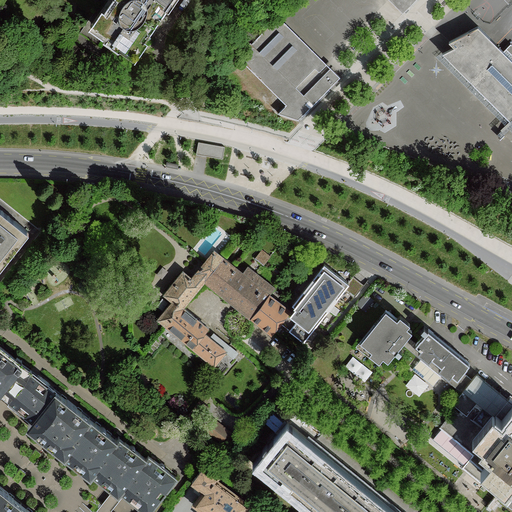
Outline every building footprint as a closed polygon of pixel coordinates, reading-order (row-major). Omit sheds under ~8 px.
[(169,0),(108,0),(92,24),(133,53),(169,0)] [(389,0),(403,14),(416,0),(389,0)] [(299,119),(340,77),(278,15),(237,55),(287,105),(279,113),(299,119)] [(511,45),(506,51),(479,26),(451,41),(456,46),(444,52),(511,118),(511,45)] [(224,147),(198,142),(196,153),(202,154),(208,155),(223,157),(224,147)] [(0,208),(0,268),(29,231),(0,208)] [(159,319),(167,326),(183,307),(206,279),(223,259),(214,252),(192,278),(183,271),(165,294),(173,301),(159,319)] [(269,259),(261,252),(256,258),(264,264),(269,259)] [(223,259),(206,279),(218,289),(234,268),(223,259)] [(349,283),(325,264),(293,304),(297,307),(317,323),(349,283)] [(234,268),(218,289),(234,302),(250,281),(234,268)] [(250,281),(234,302),(252,317),(269,296),(250,281)] [(373,301),(366,295),(359,303),(366,309),(373,301)] [(269,296),(252,317),(272,333),(281,322),(289,311),(269,296)] [(209,328),(183,307),(167,326),(215,365),(229,347),(214,334),(211,338),(204,333),(209,328)] [(304,340),(317,323),(297,307),(292,313),(289,311),(281,322),(304,340)] [(404,341),(408,336),(412,331),(408,326),(411,323),(400,315),(397,318),(389,311),(363,342),(378,355),(380,353),(388,360),(395,351),(399,347),(404,341)] [(408,336),(404,341),(464,390),(472,380),(463,372),(470,362),(429,329),(428,329),(425,333),(416,343),(408,336)] [(0,392),(1,391),(10,398),(10,397),(31,371),(0,345),(0,392)] [(55,390),(31,371),(10,397),(34,416),(55,390)] [(464,390),(493,413),(503,421),(511,410),(511,401),(477,374),(472,380),(464,390)] [(87,415),(55,390),(34,416),(28,424),(60,449),(87,415)] [(493,413),(464,390),(453,404),(463,412),(459,416),(455,413),(443,426),(456,437),(459,433),(466,439),(463,442),(483,459),(478,465),(482,469),(477,475),(502,496),(506,492),(482,472),(491,461),(479,451),(482,447),(472,439),(493,413)] [(207,407),(201,402),(191,414),(197,419),(207,407)] [(511,410),(503,421),(493,413),(472,439),(482,447),(479,451),(491,461),(482,472),(506,492),(511,484),(511,410)] [(117,438),(87,415),(60,449),(90,473),(92,470),(117,438)] [(216,419),(207,430),(222,442),(231,432),(216,419)] [(269,453),(261,462),(279,477),(278,479),(287,487),(317,451),(308,444),(309,443),(289,427),(281,437),(280,436),(267,451),(269,453)] [(119,436),(117,438),(92,470),(114,489),(119,492),(121,489),(146,458),(119,436)] [(214,446),(207,440),(197,452),(204,458),(214,446)] [(325,458),(317,451),(287,487),(297,495),(299,493),(323,511),(322,511),(338,511),(360,486),(351,479),(352,478),(326,457),(325,458)] [(149,455),(146,458),(121,489),(126,493),(148,510),(159,495),(161,497),(177,477),(149,455)] [(204,467),(193,481),(205,490),(195,503),(207,511),(241,511),(248,504),(215,479),(217,477),(204,467)] [(511,484),(506,492),(502,496),(511,503),(511,484)] [(0,511),(14,511),(22,503),(0,485),(0,511)] [(368,493),(360,486),(338,511),(393,511),(369,492),(368,493)] [(114,489),(103,504),(112,511),(126,493),(121,489),(119,492),(114,489)] [(33,511),(22,503),(14,511),(33,511)]
